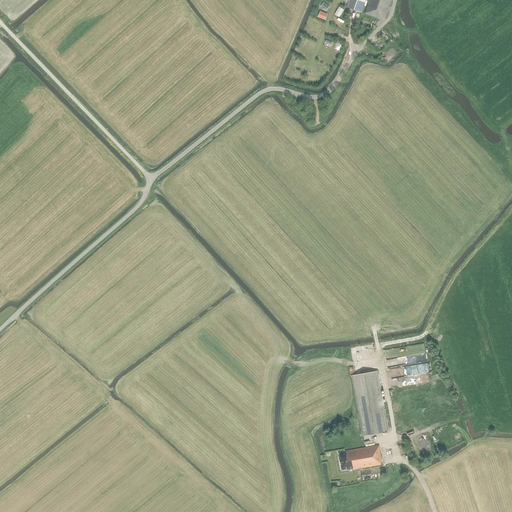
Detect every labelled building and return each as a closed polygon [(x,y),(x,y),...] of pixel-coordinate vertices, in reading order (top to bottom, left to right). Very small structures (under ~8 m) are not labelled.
[(362,13),(365,0),(348,0),(349,1),(346,7),(362,13)] [(369,0),(364,14),(380,19),(380,18),(385,19),(391,0),(369,0)] [(343,10),(339,7),(335,13),(340,16),(343,10)] [(413,365),(414,376),(430,375),(429,365),(413,365)] [(362,436),(388,432),(378,371),(352,376),(362,436)] [(381,465),(380,459),(381,459),(379,445),(339,452),(339,454),(340,459),(339,459),(340,465),(341,465),(342,470),(353,468),(353,469),(381,465)]
